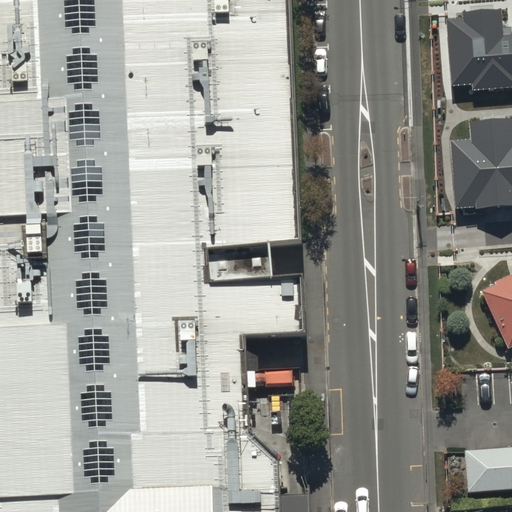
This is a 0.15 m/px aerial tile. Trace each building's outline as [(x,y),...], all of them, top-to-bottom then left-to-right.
[(0,0),(0,511),(275,511),(275,503),(274,472),(255,451),(245,441),(240,344),(303,344),(300,292),(275,292),(211,297),(210,262),(273,259),(306,258),(301,165),(294,0),(0,0)] [(466,24),(450,25),(455,86),(477,84),(477,89),(511,86),(511,37),(510,37),(510,43),(499,44),(497,16),(466,18),(466,24)] [(511,123),(474,127),(475,146),(453,147),(457,214),(511,210),(511,123)] [(275,292),(273,259),(210,262),(211,297),(275,292)] [(511,279),(484,291),(508,345),(511,343),(511,279)] [(511,447),(465,451),(468,493),(511,490),(511,447)]
